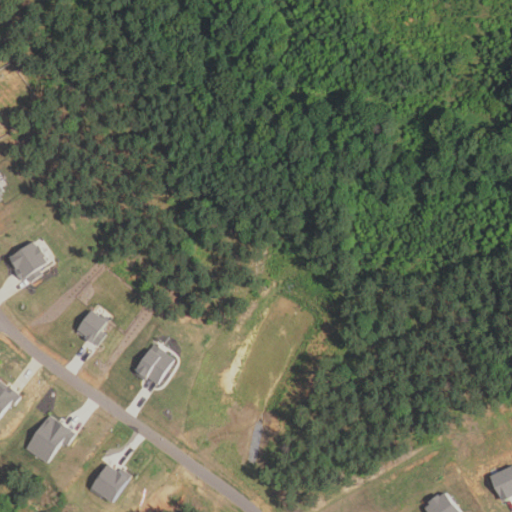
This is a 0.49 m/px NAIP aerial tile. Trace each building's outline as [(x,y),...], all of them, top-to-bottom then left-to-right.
[(35,242),(38,247),(40,246),(46,256),(44,257),(48,263),(40,269),(44,275),(31,283),(28,279),(23,283),(15,271),(17,270),(9,258),(35,242)] [(107,335),(99,347),(77,332),(92,312),(107,322),(101,330),(107,335)] [(175,360),(159,385),(149,378),(146,382),(134,374),(155,344),(167,352),(166,354),(175,360)] [(11,405),(0,419),(0,380),(23,398),(15,408),(11,405)] [(77,434),(69,447),(62,442),(48,464),(28,450),(51,416),(77,434)] [(132,475),(113,503),(92,489),(108,465),(119,472),(122,469),(132,475)] [(511,468),(511,498),(502,503),(491,478),(511,468)] [(446,493),(460,511),(428,511),(426,509),(430,506),(429,504),(440,495),(441,497),(446,493)]
